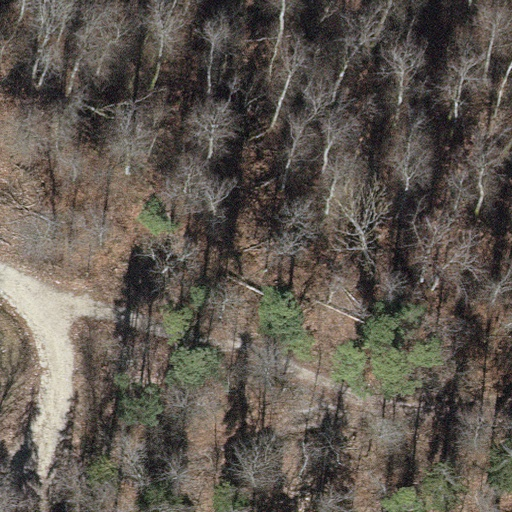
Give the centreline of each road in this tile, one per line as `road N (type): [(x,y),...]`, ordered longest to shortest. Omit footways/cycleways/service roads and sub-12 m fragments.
road 1 (track): [(40,294),(279,352),(375,408),(511,405)]
road 2 (track): [(39,474),(375,408)]
road 3 (track): [(0,273),(40,294),(61,351),(57,420),(39,474),(0,485)]
